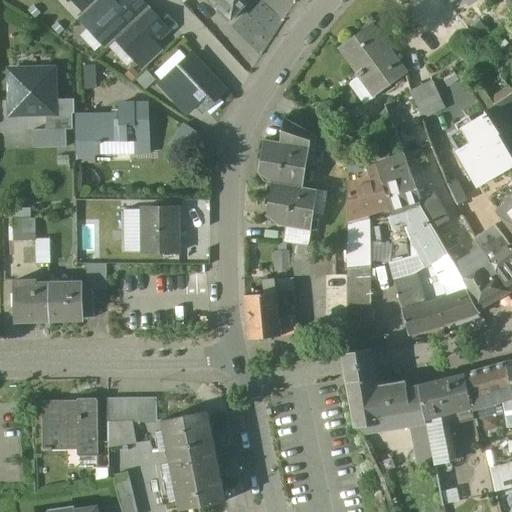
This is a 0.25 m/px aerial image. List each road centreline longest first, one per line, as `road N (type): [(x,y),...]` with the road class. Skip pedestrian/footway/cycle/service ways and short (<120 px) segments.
road 1 (residential): [(246,384),(511,331)]
road 2 (residential): [(230,358),(229,168),(257,98)]
road 3 (residential): [(0,365),(230,358)]
road 4 (residential): [(257,98),(163,0)]
road 5 (residential): [(270,511),(246,384)]
road 6 (residential): [(257,98),(328,0)]
